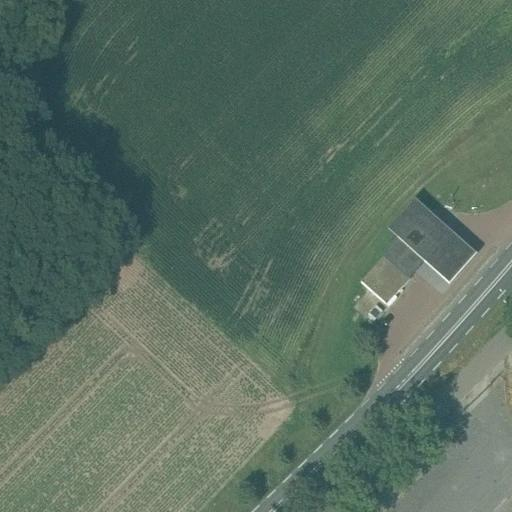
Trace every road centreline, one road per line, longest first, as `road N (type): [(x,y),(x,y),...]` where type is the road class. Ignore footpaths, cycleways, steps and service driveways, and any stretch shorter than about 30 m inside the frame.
road 1 (primary): [(271,511),(511,259)]
road 2 (unclassified): [(331,511),(466,378)]
